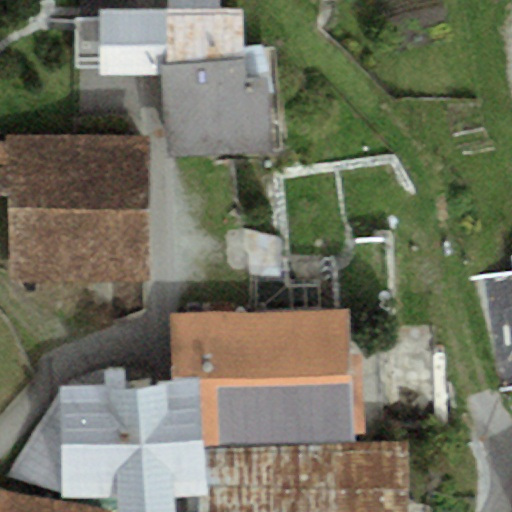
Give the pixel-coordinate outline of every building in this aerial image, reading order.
[(98,0),(100,64),(155,64),(161,65),(165,149),(273,141),(266,57),(246,59),(240,0),(98,0)] [(149,127),(0,133),(0,188),(8,188),(9,276),(149,273),(149,127)] [(511,249),(511,250),(511,258),(511,270),(479,277),(497,388),(511,386),(511,249)] [(349,298),(171,308),(174,367),(197,366),(209,484),(210,510),(180,510),(180,511),(399,511),(408,511),(409,430),(355,432),(354,424),(365,424),(361,347),(352,347),(349,298)] [(159,367),(62,376),(0,481),(0,482),(63,487),(114,490),(117,503),(173,496),(176,496),(176,482),(209,484),(197,366),(174,367),(159,367)] [(0,511),(107,511),(110,497),(0,482),(0,511)]
